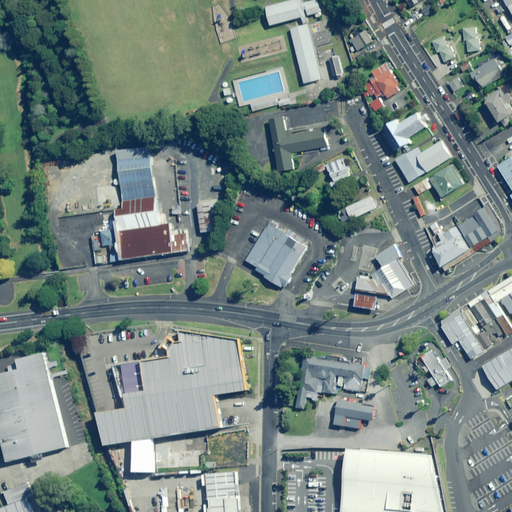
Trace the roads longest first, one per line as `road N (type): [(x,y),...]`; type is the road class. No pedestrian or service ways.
road 1 (tertiary): [(511,221),(375,0)]
road 2 (trunk): [(32,319),(147,307),(271,318)]
road 3 (residential): [(424,308),(469,387),(451,436),(464,511)]
road 4 (unclassified): [(440,297),(354,116)]
road 5 (unclassified): [(271,318),(268,511)]
road 6 (trunk): [(271,318),(364,330),(424,308)]
